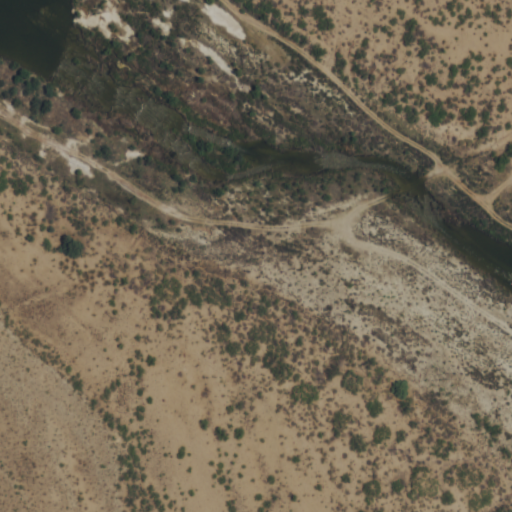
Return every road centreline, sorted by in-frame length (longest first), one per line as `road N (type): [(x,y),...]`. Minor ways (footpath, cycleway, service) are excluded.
road 1 (residential): [(511,225),(445,166),(342,212),(218,226),(146,197),(100,162),(47,140),(0,93)]
road 2 (residential): [(225,0),(314,58),(384,125),(445,166)]
road 3 (residential): [(358,205),(360,233),(511,329)]
